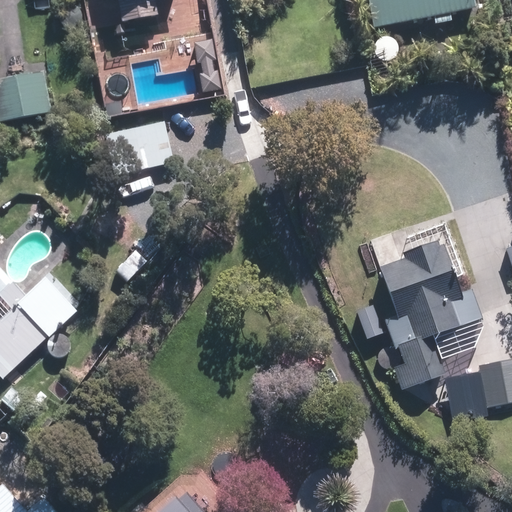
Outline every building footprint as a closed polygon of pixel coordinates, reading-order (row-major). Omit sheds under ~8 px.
[(206,0),(174,0),(182,41),(213,36),(206,0)] [(368,0),(374,29),(475,10),(473,0),(368,0)] [(145,61),(104,71),(111,97),(151,87),(145,61)] [(48,72),(0,80),(0,122),(56,113),(48,72)] [(168,126),(104,139),(111,178),(176,165),(168,126)] [(447,245),(382,267),(399,315),(379,322),(385,337),(403,391),(451,375),(438,338),(485,322),(475,291),(464,294),(447,245)] [(0,377),(3,381),(79,315),(48,281),(24,302),(0,274),(0,377)] [(385,337),(379,322),(373,305),(352,313),(363,345),(385,337)] [(511,361),(476,370),(486,411),(511,404),(511,361)] [(0,483),(25,461),(0,434),(0,483)] [(218,511),(179,468),(130,511),(218,511)] [(28,508),(8,486),(0,493),(0,511),(68,511),(49,490),(28,508)]
